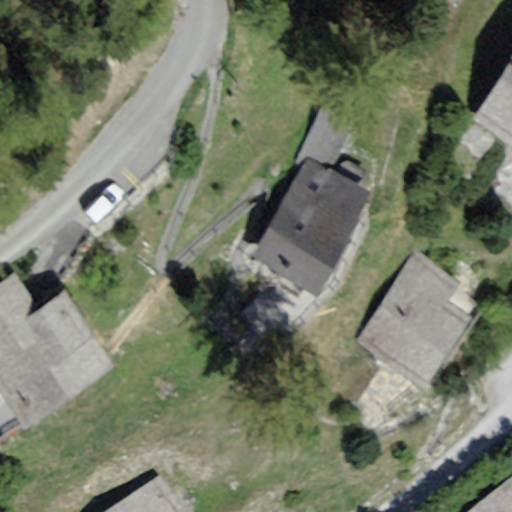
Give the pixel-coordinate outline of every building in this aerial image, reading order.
[(511,72),(483,124),(511,139),(511,72)] [(369,192),(312,163),(263,257),(320,287),(369,192)] [(476,300),(417,263),(363,347),(422,384),(476,300)] [(40,313),(19,284),(0,297),(0,379),(34,427),(116,370),(64,296),(40,313)] [(178,511),(158,484),(119,511),(178,511)] [(511,511),(511,493),(489,511),(511,511)]
